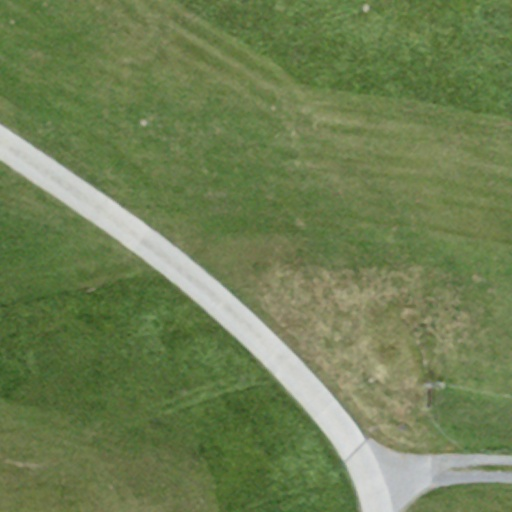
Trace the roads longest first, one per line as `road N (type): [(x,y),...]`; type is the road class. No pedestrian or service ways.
road 1 (residential): [(0,141),(142,237),(326,401),(377,484),(383,511)]
road 2 (track): [(377,484),(511,475)]
